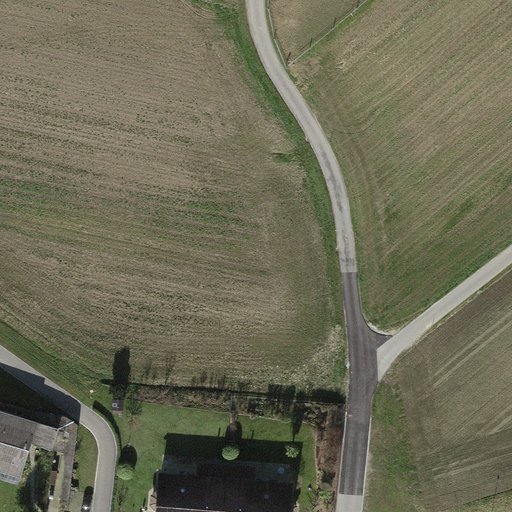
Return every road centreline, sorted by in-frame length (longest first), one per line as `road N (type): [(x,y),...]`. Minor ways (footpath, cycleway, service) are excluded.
road 1 (track): [(350,511),(361,400),(345,212),(328,152),(260,30),(258,0)]
road 2 (track): [(511,257),(395,349),(360,355)]
